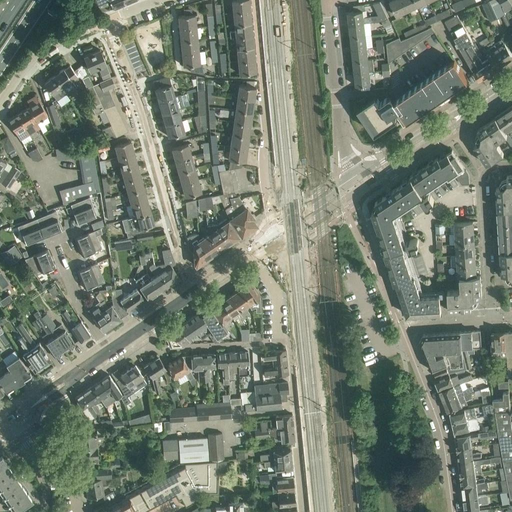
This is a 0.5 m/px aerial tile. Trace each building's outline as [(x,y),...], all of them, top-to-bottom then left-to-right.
[(111,4),(113,9),(125,4),(123,0),(95,0),(99,9),(111,4)] [(231,0),(233,12),(250,10),(248,0),(231,0)] [(407,11),(401,0),(392,0),(389,2),(396,16),(407,11)] [(415,0),(401,0),(407,11),(418,6),(415,0)] [(490,21),(497,18),(489,0),(482,3),(490,21)] [(489,0),(490,0),(489,0),(497,18),(502,16),(505,14),(502,6),(509,2),(507,0),(489,0)] [(207,17),(208,26),(214,25),(211,3),(205,4),(206,17),(207,17)] [(250,10),(233,12),(234,25),(251,23),(250,10)] [(435,15),(438,20),(449,15),(446,10),(435,15)] [(363,17),(363,11),(348,12),(348,13),(345,13),(346,20),(349,20),(349,26),(364,24),(364,23),(370,22),(371,22),(371,16),(363,17)] [(385,13),(379,16),(381,21),(387,19),(385,13)] [(196,27),(195,14),(178,16),(179,28),(196,27)] [(445,21),(451,32),(463,24),(457,14),(445,21)] [(427,25),(438,20),(435,15),(424,20),(426,23),(427,25)] [(387,19),(381,21),(384,27),(390,24),(387,19)] [(364,24),(349,26),(350,37),(365,35),(371,35),(370,22),(364,23),(364,24)] [(230,38),(252,36),(251,23),(234,25),(235,31),(229,31),(230,38)] [(429,28),(427,25),(426,23),(415,28),(417,33),(429,28)] [(474,43),(463,24),(451,32),(461,50),(474,43)] [(162,33),(161,25),(138,27),(140,46),(162,44),(161,33),(162,33)] [(196,27),(179,28),(181,41),(197,39),(196,27)] [(415,28),(404,32),(406,38),(417,33),(415,28)] [(367,47),(365,35),(350,37),(352,49),(367,47)] [(252,36),(230,38),(230,43),(236,42),(237,50),(253,48),(252,36)] [(511,57),(511,52),(509,48),(502,38),(495,42),(494,40),(482,49),(485,53),(496,69),(511,57)] [(182,53),(199,52),(197,39),(181,41),(182,53)] [(468,62),(482,54),(475,42),(474,43),(461,50),(468,62)] [(368,59),(367,47),(352,49),(353,62),(373,59),(368,59)] [(238,61),(255,60),(253,48),(237,50),(238,61)] [(106,65),(100,50),(91,53),(85,56),(84,56),(91,71),(98,68),(101,75),(101,76),(103,80),(99,82),(93,85),(97,94),(108,89),(114,86),(106,65)] [(199,52),(182,53),(183,66),(190,65),(190,72),(203,74),(202,63),(200,64),(199,52)] [(479,80),(496,69),(485,53),(482,54),(468,62),(479,80)] [(373,59),(353,62),(354,74),(369,73),(369,72),(374,71),(373,59)] [(255,60),(238,61),(239,74),(256,72),(255,60)] [(377,133),(403,115),(407,121),(468,80),(454,60),(396,102),(391,96),(381,103),(376,97),(358,109),(375,134),(377,132),(377,133)] [(382,71),(389,71),(389,63),(381,63),(382,71)] [(63,69),(54,76),(67,94),(76,87),(72,81),(78,77),(76,73),(75,72),(70,65),(64,69),(63,69)] [(371,84),(369,73),(354,74),(356,86),(371,84)] [(82,78),(94,105),(91,107),(95,115),(104,111),(105,110),(104,108),(102,104),(99,99),(97,94),(93,85),(92,85),(88,75),(82,78)] [(44,83),(53,95),(57,101),(67,94),(54,76),(44,83)] [(169,76),(159,79),(153,81),(158,101),(175,96),(169,76)] [(237,97),(254,100),(256,87),(239,85),(237,97)] [(110,94),(108,89),(97,94),(99,99),(110,94)] [(112,99),(110,94),(99,99),(102,104),(112,99)] [(175,96),(158,101),(162,112),(178,108),(184,106),(181,95),(175,96)] [(48,115),(36,96),(27,101),(30,106),(28,108),(39,129),(40,128),(39,128),(49,122),(47,116),(48,115)] [(254,100),(237,97),(235,110),(252,112),(254,100)] [(102,104),(104,108),(114,105),(112,99),(102,104)] [(511,104),(504,110),(504,111),(503,111),(511,123),(511,104)] [(53,105),(46,107),(52,125),(59,123),(53,105)] [(105,110),(107,114),(117,109),(114,105),(104,108),(105,110)] [(28,108),(16,115),(19,121),(20,120),(31,139),(32,139),(29,135),(39,129),(28,108)] [(162,112),(165,124),(181,120),(178,108),(162,112)] [(119,115),(117,109),(107,114),(109,120),(119,115)] [(252,112),(235,110),(233,122),(250,124),(252,112)] [(511,123),(503,111),(494,117),(495,118),(505,132),(511,127),(511,123)] [(16,115),(8,120),(21,140),(23,144),(31,139),(20,120),(19,121),(16,115)] [(122,121),(119,115),(109,120),(112,125),(122,121)] [(505,132),(495,118),(490,121),(491,122),(488,124),(487,123),(477,130),(481,136),(480,142),(474,146),(481,156),(482,155),(484,158),(483,159),(487,164),(504,153),(497,143),(498,141),(507,135),(505,132)] [(181,120),(165,124),(168,137),(174,135),(176,139),(186,136),(185,132),(181,120)] [(112,125),(115,131),(125,126),(122,121),(112,125)] [(250,124),(233,122),(232,134),(249,137),(250,124)] [(112,125),(104,129),(106,139),(107,140),(116,137),(117,137),(115,131),(112,125)] [(115,131),(117,137),(127,132),(125,126),(115,131)] [(232,134),(230,146),(247,149),(249,137),(232,134)] [(8,136),(0,140),(0,142),(6,153),(8,152),(14,149),(15,148),(8,136)] [(109,148),(108,141),(97,144),(98,151),(109,148)] [(131,141),(126,142),(114,145),(118,157),(134,153),(131,141)] [(92,143),(62,148),(64,159),(78,157),(79,158),(81,170),(97,172),(92,143)] [(191,156),(188,144),(172,148),(175,160),(191,156)] [(230,146),(228,159),(230,159),(243,161),(245,161),(247,149),(230,146)] [(36,148),(28,152),(32,159),(37,160),(42,158),(36,148)] [(418,248),(417,245),(417,244),(418,244),(418,243),(419,242),(419,241),(418,240),(417,239),(416,239),(415,239),(406,242),(397,215),(420,199),(426,206),(426,207),(427,207),(428,207),(429,207),(430,207),(431,206),(431,205),(431,204),(431,203),(434,200),(429,193),(427,194),(426,193),(447,179),(448,180),(465,169),(463,166),(452,150),(446,154),(445,152),(440,155),(441,157),(439,159),(438,157),(435,159),(433,157),(428,161),(429,163),(418,170),(417,168),(412,172),(413,174),(410,176),(412,179),(409,181),(407,179),(402,182),(404,184),(392,192),(391,190),(386,193),(387,196),(375,203),(377,206),(373,208),(375,212),(372,213),(377,227),(375,228),(377,234),(379,233),(383,246),(381,246),(382,250),(385,250),(386,253),(383,253),(385,257),(382,258),(384,263),(387,263),(388,266),(391,275),(389,276),(391,282),(393,281),(394,285),(396,284),(397,287),(395,288),(397,294),(399,293),(403,305),(401,306),(403,312),(405,311),(406,315),(408,316),(411,315),(412,318),(418,318),(418,315),(431,314),(431,317),(437,316),(437,314),(441,313),(440,291),(423,292),(417,273),(415,274),(407,252),(418,248)] [(137,165),(134,153),(118,157),(121,169),(137,165)] [(191,156),(175,160),(178,172),(194,168),(191,156)] [(0,174),(13,183),(13,182),(20,171),(0,157),(0,174)] [(141,176),(137,165),(121,169),(124,181),(141,176)] [(219,174),(219,171),(217,165),(211,166),(213,175),(219,174)] [(178,172),(182,184),(198,180),(194,168),(178,172)] [(253,218),(243,203),(238,196),(237,196),(234,192),(230,169),(228,169),(219,171),(219,174),(221,183),(223,194),(219,195),(227,215),(230,219),(242,236),(256,225),(252,219),(253,218)] [(79,197),(100,192),(97,172),(81,170),(83,183),(69,187),(67,187),(79,197)] [(469,174),(466,170),(456,176),(461,184),(469,184),(469,174)] [(0,181),(2,183),(9,188),(13,183),(0,174),(0,181)] [(511,175),(507,176),(507,183),(504,187),(496,188),(497,199),(498,199),(498,203),(497,203),(497,209),(511,209),(511,175)] [(144,188),(141,176),(124,181),(128,193),(144,188)] [(185,196),(201,192),(198,180),(182,184),(185,196)] [(63,205),(73,201),(73,198),(79,197),(67,187),(59,189),(63,205)] [(144,188),(128,193),(131,205),(147,200),(144,188)] [(205,209),(214,209),(211,196),(204,198),(205,209)] [(89,197),(70,204),(78,224),(96,216),(95,215),(96,214),(89,197)] [(187,217),(197,217),(196,199),(186,202),(187,217)] [(147,200),(131,205),(134,217),(151,212),(147,200)] [(32,209),(26,212),(29,219),(35,217),(32,209)] [(496,209),(499,253),(500,253),(511,252),(511,209),(497,209),(496,209)] [(55,210),(36,218),(44,237),(62,230),(61,228),(62,228),(55,210)] [(128,219),(122,220),(125,231),(126,231),(128,238),(136,235),(136,233),(139,233),(138,229),(144,227),(154,224),(151,212),(134,217),(128,219)] [(36,218),(17,226),(24,243),(26,243),(27,244),(44,237),(36,218)] [(239,236),(226,218),(217,224),(218,228),(229,243),(239,236)] [(91,224),(93,230),(104,225),(102,219),(91,224)] [(473,221),(454,223),(455,235),(474,234),(473,221)] [(443,223),(435,224),(436,235),(444,234),(443,223)] [(217,224),(207,225),(208,234),(219,250),(229,243),(218,228),(217,224)] [(100,228),(75,238),(82,255),(101,248),(96,235),(102,233),(100,228)] [(139,233),(136,233),(137,240),(152,238),(151,231),(139,233)] [(194,262),(196,266),(209,257),(199,242),(198,233),(187,237),(191,251),(192,251),(194,262)] [(209,257),(219,250),(208,234),(208,235),(204,238),(203,236),(199,239),(199,242),(209,257)] [(455,235),(456,246),(475,245),(474,234),(455,235)] [(134,238),(126,240),(127,248),(135,247),(134,238)] [(456,246),(456,257),(475,256),(475,245),(456,246)] [(14,247),(1,254),(8,266),(21,258),(14,247)] [(170,248),(162,250),(165,264),(155,265),(160,272),(169,286),(180,278),(171,266),(175,264),(170,248)] [(47,249),(25,258),(35,275),(55,267),(47,249)] [(145,264),(146,263),(145,258),(153,256),(152,252),(143,254),(145,264)] [(511,252),(500,253),(501,259),(502,259),(502,263),(501,263),(501,275),(509,274),(511,277),(511,252)] [(475,256),(456,257),(457,268),(476,267),(475,256)] [(97,263),(77,270),(84,288),(86,287),(87,289),(105,282),(97,263)] [(151,279),(150,277),(149,277),(150,279),(159,292),(169,286),(160,272),(155,265),(154,264),(149,267),(155,276),(151,279)] [(476,267),(457,268),(458,275),(458,278),(459,278),(478,277),(480,276),(480,275),(476,275),(476,267)] [(149,277),(150,277),(147,273),(135,280),(138,284),(148,300),(158,293),(149,280),(150,279),(149,277)] [(459,310),(471,309),(471,302),(474,298),(482,298),(481,286),(480,286),(480,282),(481,282),(480,276),(478,277),(459,278),(460,289),(458,291),(448,292),(449,311),(455,310),(455,309),(459,309),(459,310)] [(251,309),(255,307),(256,307),(256,312),(260,312),(260,296),(250,282),(240,289),(250,303),(249,303),(250,305),(251,309)] [(121,289),(116,289),(116,290),(117,301),(119,311),(122,317),(123,316),(124,316),(137,307),(145,301),(140,293),(136,288),(128,294),(124,297),(122,298),(122,294),(121,289)] [(240,289),(231,295),(246,317),(250,314),(247,310),(246,308),(250,305),(249,303),(250,303),(240,289)] [(38,290),(30,295),(35,301),(41,297),(38,290)] [(101,292),(107,308),(103,311),(112,324),(120,319),(120,318),(122,317),(119,311),(117,301),(116,290),(115,290),(110,291),(111,296),(113,304),(112,305),(111,304),(107,307),(101,292)] [(103,329),(103,330),(112,324),(103,311),(107,308),(101,292),(98,292),(95,296),(100,303),(88,310),(93,318),(95,317),(95,318),(94,319),(97,323),(98,322),(100,325),(99,326),(101,330),(103,329)] [(9,294),(0,300),(0,302),(2,306),(5,304),(12,299),(9,294)] [(234,319),(239,316),(242,320),(246,317),(231,295),(222,302),(234,319)] [(222,302),(212,308),(227,330),(229,334),(229,333),(227,330),(231,328),(228,324),(229,323),(227,321),(232,317),(234,320),(234,319),(222,302)] [(210,305),(200,312),(219,340),(229,334),(227,330),(212,308),(210,305)] [(36,318),(31,322),(37,329),(41,326),(46,333),(42,336),(46,342),(45,343),(49,349),(55,357),(56,357),(61,354),(61,353),(65,350),(41,316),(37,310),(33,313),(36,318)] [(81,321),(76,324),(66,310),(61,314),(80,341),(90,334),(81,321)] [(200,312),(189,319),(202,339),(209,334),(214,342),(220,342),(200,312)] [(42,316),(41,316),(65,350),(69,348),(74,345),(74,344),(75,343),(69,335),(65,329),(61,323),(60,324),(56,327),(46,313),(42,316)] [(189,319),(179,326),(179,327),(188,340),(190,339),(197,334),(202,339),(189,319)] [(36,344),(22,323),(18,325),(14,320),(13,321),(44,366),(52,360),(39,342),(36,344)] [(23,354),(26,358),(35,372),(44,366),(13,321),(12,321),(22,336),(17,339),(25,352),(23,354)] [(182,344),(190,339),(188,340),(179,327),(172,332),(167,336),(168,337),(166,338),(165,340),(166,343),(168,343),(170,343),(170,345),(176,344),(176,345),(182,344)] [(474,353),(474,348),(481,348),(480,330),(460,332),(461,350),(466,369),(472,367),(469,353),(474,353)] [(261,332),(248,332),(241,332),(241,341),(261,340),(261,339),(261,334),(261,333),(261,332)] [(460,332),(445,333),(446,351),(452,373),(456,371),(456,374),(464,372),(464,369),(466,369),(461,350),(460,332)] [(505,332),(492,333),(493,343),(491,343),(492,353),(493,359),(499,358),(499,357),(507,356),(505,332)] [(445,333),(429,334),(431,347),(435,347),(436,352),(439,353),(443,356),(446,367),(434,372),(436,378),(435,378),(448,373),(449,373),(452,373),(446,351),(445,333)] [(419,341),(431,371),(445,365),(446,367),(443,356),(439,353),(436,352),(435,347),(431,347),(429,334),(423,334),(419,341)] [(273,363),(287,361),(286,349),(273,350),(262,351),(262,359),(272,358),(273,363)] [(15,350),(2,358),(6,364),(19,383),(31,374),(25,366),(22,361),(19,356),(15,350)] [(248,364),(248,351),(237,352),(239,373),(239,375),(249,374),(248,364)] [(229,379),(227,352),(216,353),(217,366),(221,366),(222,377),(223,377),(223,384),(229,383),(229,379)] [(237,352),(227,352),(229,379),(233,378),(233,373),(239,373),(237,352)] [(204,380),(205,380),(206,385),(210,385),(209,368),(215,367),(214,353),(202,354),(204,380)] [(191,355),(192,369),(197,368),(198,381),(204,380),(202,354),(191,355)] [(182,356),(166,364),(171,373),(174,378),(176,377),(185,372),(189,378),(189,379),(192,385),(195,384),(195,379),(194,377),(189,369),(187,364),(182,356)] [(144,366),(152,378),(156,393),(161,392),(157,376),(163,371),(168,382),(171,381),(169,373),(158,357),(144,366)] [(264,376),(278,375),(288,374),(287,361),(273,363),(273,368),(264,369),(264,376)] [(0,369),(4,374),(0,376),(0,383),(6,391),(19,383),(6,364),(0,368),(0,369)] [(122,376),(116,381),(121,388),(125,394),(121,396),(125,405),(129,402),(131,401),(128,396),(141,387),(147,383),(142,376),(143,376),(141,373),(135,365),(121,375),(122,376)] [(460,384),(465,382),(473,379),(471,374),(463,378),(459,379),(457,375),(450,378),(449,375),(448,373),(435,378),(436,380),(435,381),(439,391),(453,385),(454,386),(460,384)] [(109,375),(101,380),(110,393),(111,392),(116,399),(122,394),(118,388),(114,383),(109,375)] [(101,380),(92,386),(101,399),(104,404),(105,406),(116,399),(111,392),(110,393),(101,380)] [(240,404),(241,411),(256,409),(281,407),(281,401),(287,400),(286,393),(288,393),(287,382),(279,383),(267,384),(255,385),(253,385),(254,391),(255,396),(255,403),(240,404)] [(453,385),(439,391),(443,401),(461,394),(462,395),(468,393),(473,391),(472,387),(468,388),(463,390),(460,384),(454,386),(453,385)] [(92,386),(84,392),(93,405),(91,406),(96,413),(99,411),(94,403),(101,399),(92,386)] [(489,389),(481,391),(481,392),(483,403),(491,401),(489,390),(489,389)] [(461,394),(443,401),(447,412),(450,411),(457,408),(462,406),(467,404),(465,402),(473,399),(470,392),(473,391),(468,393),(462,395),(461,394)] [(498,431),(503,461),(506,479),(507,484),(510,500),(511,499),(511,420),(509,391),(503,392),(504,398),(493,399),(493,403),(495,415),(496,419),(498,431)] [(84,392),(75,398),(79,404),(76,407),(85,420),(96,413),(91,406),(93,405),(84,392)] [(219,417),(231,416),(230,405),(231,405),(230,398),(229,398),(230,401),(218,402),(219,417)] [(196,406),(197,419),(208,418),(207,402),(196,403),(196,406)] [(208,418),(219,417),(218,402),(207,402),(208,418)] [(487,416),(495,415),(493,403),(485,404),(487,416)] [(196,406),(183,407),(184,420),(197,419),(196,406)] [(169,421),(184,420),(183,407),(168,408),(169,420),(164,421),(165,433),(166,433),(170,429),(169,421)] [(474,407),(471,407),(450,412),(453,424),(477,418),(474,407)] [(276,428),(280,428),(280,429),(294,427),(292,414),(275,416),(276,427),(276,428)] [(479,428),(477,420),(477,418),(453,424),(455,434),(479,428)] [(128,419),(121,420),(124,427),(130,425),(129,421),(128,419)] [(255,429),(250,429),(250,430),(250,433),(255,433),(256,438),(274,436),(274,438),(280,437),(281,442),(286,441),(287,444),(294,443),(294,440),(295,440),(294,427),(280,429),(280,428),(276,428),(276,427),(274,428),(268,428),(268,429),(260,430),(260,428),(255,429)] [(471,446),(470,439),(478,438),(480,439),(488,438),(488,432),(455,436),(457,448),(471,446)] [(102,433),(88,434),(79,434),(79,440),(78,441),(78,445),(79,445),(79,447),(97,445),(96,438),(102,437),(102,433)] [(207,437),(178,439),(179,458),(180,461),(208,459),(207,437)] [(164,459),(179,458),(178,439),(165,440),(163,440),(164,459)] [(98,461),(97,451),(97,445),(79,447),(80,449),(78,450),(78,453),(80,454),(80,460),(83,460),(83,462),(98,461)] [(457,448),(458,460),(481,457),(480,453),(472,454),(471,446),(457,448)] [(290,448),(290,447),(268,449),(269,453),(260,454),(261,461),(264,460),(264,461),(291,458),(290,453),(292,453),(291,448),(290,448)] [(0,455),(0,485),(17,510),(32,499),(2,454),(0,455)] [(119,467),(119,457),(119,456),(109,457),(110,468),(119,467)] [(291,463),(291,458),(264,461),(264,466),(275,465),(275,471),(292,469),(292,468),(293,468),(292,463),(291,463)] [(482,471),(481,464),(491,462),(490,458),(459,462),(460,475),(481,472),(482,471)] [(105,509),(99,511),(143,511),(175,495),(176,495),(179,500),(181,498),(182,499),(186,507),(195,501),(195,493),(195,492),(217,492),(217,490),(217,461),(226,460),(228,460),(228,459),(184,463),(185,467),(128,498),(129,499),(107,511),(105,509)] [(108,484),(107,478),(111,478),(110,468),(94,469),(95,478),(85,480),(87,497),(104,494),(103,485),(108,484)] [(495,481),(498,480),(497,476),(495,476),(484,478),(485,479),(475,480),(474,473),(482,472),(482,471),(481,472),(460,475),(462,487),(476,485),(486,482),(487,482),(495,481)] [(273,492),(294,490),(294,488),(295,487),(294,484),(293,483),(293,477),(282,478),(282,476),(276,477),(276,473),(254,475),(255,481),(272,482),(273,492)] [(481,489),(488,487),(487,482),(486,482),(476,485),(462,487),(463,499),(477,497),(477,492),(481,491),(481,489)] [(113,491),(103,496),(104,496),(103,497),(106,503),(116,497),(113,491)] [(294,492),(277,494),(273,494),(274,500),(272,501),(272,506),(295,504),(295,499),(296,498),(295,495),(294,494),(294,492)] [(463,499),(465,511),(479,510),(478,504),(477,497),(463,499)] [(205,509),(201,509),(200,511),(242,511),(242,502),(232,502),(228,503),(228,508),(205,509)]
